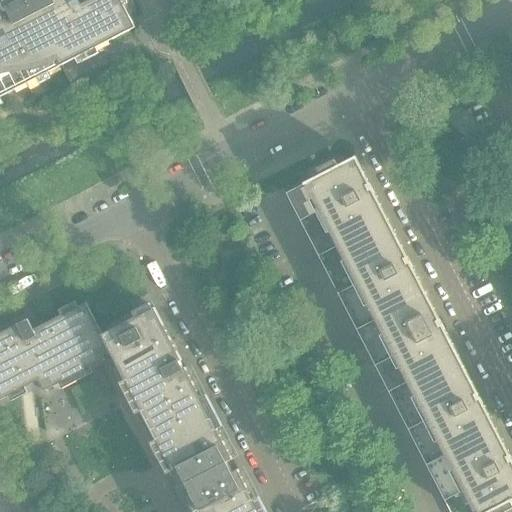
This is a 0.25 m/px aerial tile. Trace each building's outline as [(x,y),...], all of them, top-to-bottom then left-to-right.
[(0,97),(107,42),(135,28),(120,0),(90,0),(77,7),(73,0),(0,0),(0,44),(1,46),(0,46),(0,97)] [(389,220),(375,194),(356,157),(338,167),(334,161),(317,170),(320,176),(286,193),(318,257),(389,220)] [(426,294),(413,268),(389,220),(318,257),(356,330),(426,294)] [(459,356),(445,330),(426,294),(356,330),(388,393),(459,356)] [(259,511),(241,476),(238,469),(232,472),(227,462),(233,459),(185,368),(183,369),(180,362),(182,361),(155,308),(103,335),(86,303),(33,330),(28,319),(0,333),(0,400),(38,381),(44,391),(105,359),(103,355),(111,352),(193,511),(259,511)] [(496,429),(483,403),(459,356),(388,393),(426,466),(496,429)] [(511,500),(511,459),(496,429),(426,466),(449,511),(489,511),(493,510),(493,511),(504,511),(511,508),(511,504),(510,501),(511,500)]
